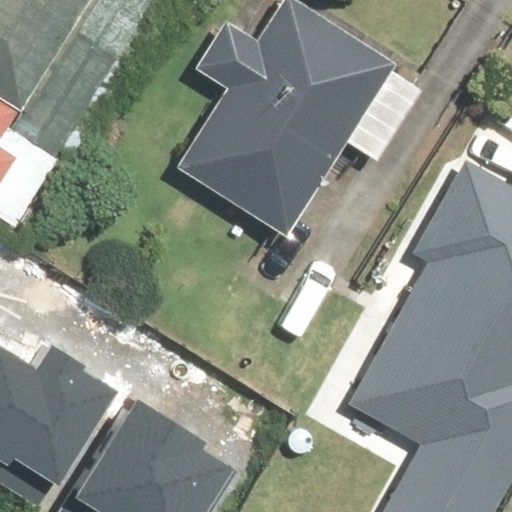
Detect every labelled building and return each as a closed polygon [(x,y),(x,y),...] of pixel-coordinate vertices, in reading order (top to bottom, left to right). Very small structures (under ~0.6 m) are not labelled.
[(0,0),(0,208),(14,217),(151,0),(0,0)] [(401,51),(318,0),(278,0),(256,36),(226,18),(205,52),(234,71),(178,160),(290,229),(350,133),(382,153),(426,82),(394,63),(401,51)] [(415,429),(368,511),(484,511),(511,462),(511,156),(506,168),(461,144),(405,246),(424,256),(349,392),(415,429)] [(331,318),(249,271),(206,347),(288,393),(331,318)] [(0,334),(0,491),(29,511),(38,511),(120,393),(58,350),(47,367),(0,334)] [(53,511),(221,511),(240,485),(190,451),(198,439),(133,396),(53,511)]
